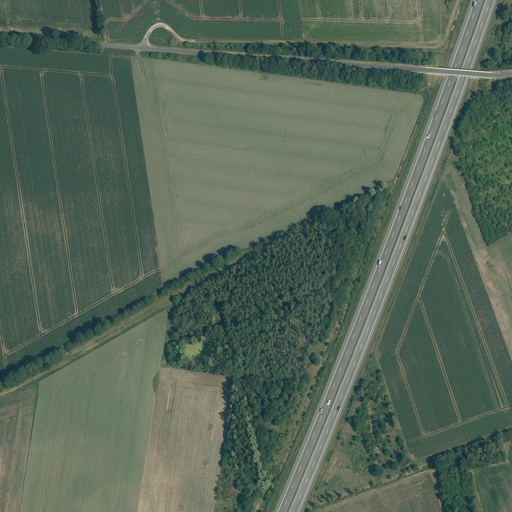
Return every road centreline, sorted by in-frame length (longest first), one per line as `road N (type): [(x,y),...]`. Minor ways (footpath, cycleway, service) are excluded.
road 1 (motorway): [(293,511),(490,0)]
road 2 (motorway): [(478,0),(282,511)]
road 3 (unclassified): [(511,75),(0,36)]
road 4 (track): [(144,48),(161,24),(193,40),(433,46)]
